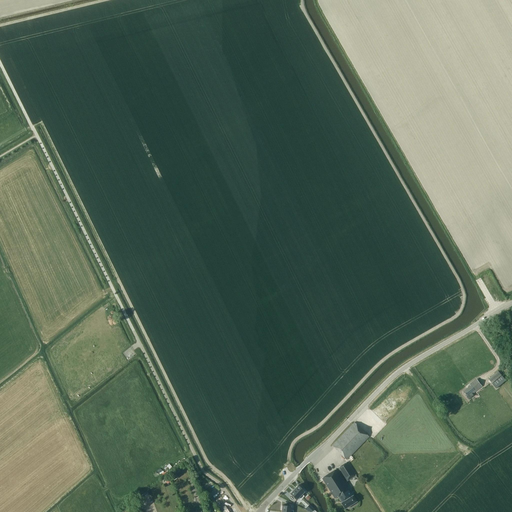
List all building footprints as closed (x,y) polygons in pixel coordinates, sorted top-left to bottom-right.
[(492,383),(502,375),(498,371),(488,379),(492,383)] [(482,386),(477,379),(470,385),(471,386),(463,392),(469,399),(474,396),(473,394),(482,386)] [(369,437),(355,422),(332,446),(347,460),(369,437)] [(356,475),(348,462),(322,478),(335,499),(339,496),(343,502),(342,503),(346,509),(357,502),(354,496),(353,496),(349,490),(351,489),(346,482),(356,475)] [(174,480),(178,478),(176,474),(180,471),(178,468),(170,474),(174,480)] [(298,485),(294,489),(302,498),(304,496),(302,494),(304,493),(305,492),(298,485)] [(210,496),(211,497),(218,492),(216,488),(209,493),(210,496)] [(294,489),(290,494),(296,500),(297,500),(299,497),(301,499),(302,498),(294,489)]
